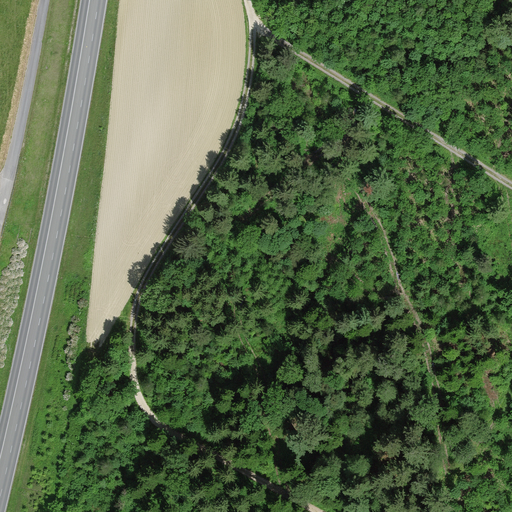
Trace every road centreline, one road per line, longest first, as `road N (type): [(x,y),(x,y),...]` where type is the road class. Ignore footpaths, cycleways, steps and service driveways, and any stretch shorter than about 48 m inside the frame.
road 1 (primary): [(94,0),(0,478)]
road 2 (track): [(250,0),(273,37),(511,183)]
